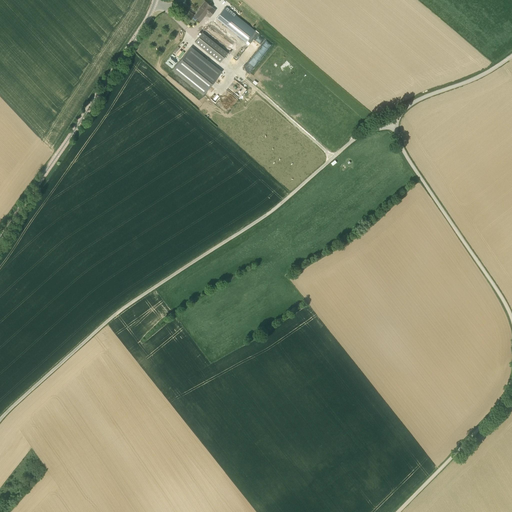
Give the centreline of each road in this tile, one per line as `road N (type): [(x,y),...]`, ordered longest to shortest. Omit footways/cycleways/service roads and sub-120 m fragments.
road 1 (unclassified): [(0,420),(128,305),(257,220),(363,133),(393,126)]
road 2 (tertiary): [(0,238),(153,8)]
road 3 (unclassified): [(511,319),(393,126)]
road 4 (unclassified): [(397,511),(499,407),(511,381)]
road 5 (unclassified): [(393,126),(418,98),(511,55)]
